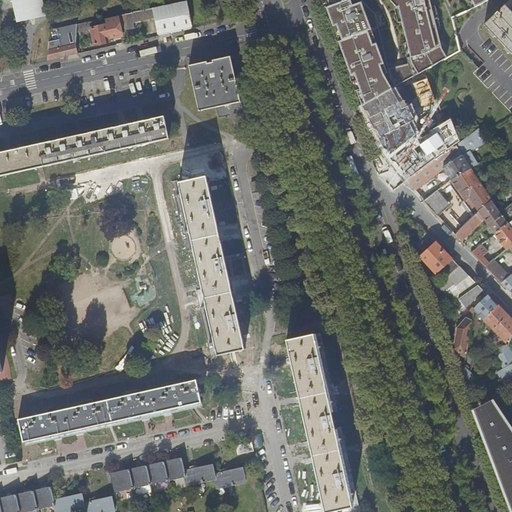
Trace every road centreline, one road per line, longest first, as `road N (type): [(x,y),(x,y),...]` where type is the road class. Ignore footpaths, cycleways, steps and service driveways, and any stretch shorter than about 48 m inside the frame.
road 1 (secondary): [(278,22),(462,511)]
road 2 (secondary): [(493,511),(360,175)]
road 3 (residential): [(0,89),(278,22)]
road 4 (residential): [(0,476),(266,419)]
road 5 (residential): [(360,175),(379,183),(511,309)]
road 6 (secondary): [(360,175),(300,15)]
